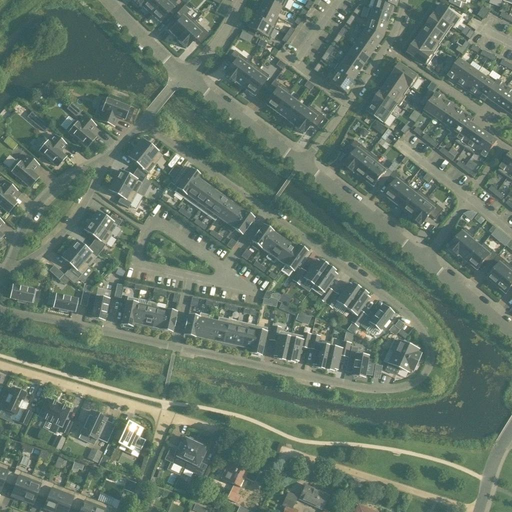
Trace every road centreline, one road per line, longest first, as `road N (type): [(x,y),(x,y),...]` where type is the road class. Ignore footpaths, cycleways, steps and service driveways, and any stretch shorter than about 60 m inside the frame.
road 1 (residential): [(0,310),(374,390),(426,374),(430,347),(402,307),(144,122)]
road 2 (residential): [(0,365),(218,431)]
road 3 (residential): [(477,511),(280,451)]
road 4 (residential): [(111,155),(37,204),(5,272)]
road 5 (residential): [(5,272),(59,235),(111,155)]
road 6 (residential): [(301,165),(424,262)]
road 7 (residential): [(349,105),(294,67),(339,0)]
road 8 (residential): [(186,77),(301,165)]
